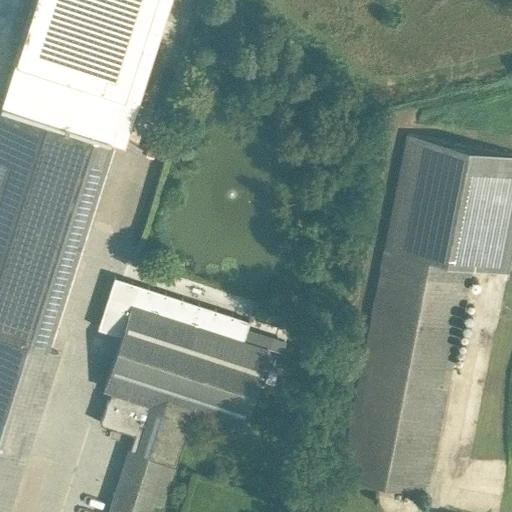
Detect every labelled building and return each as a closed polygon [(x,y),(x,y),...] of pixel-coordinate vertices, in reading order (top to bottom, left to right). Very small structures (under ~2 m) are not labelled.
[(125,93),(154,0),(32,0),(15,58),(125,93)] [(283,100),(295,93),(260,79),(265,94),(260,98),(255,104),(258,112),(263,118),(267,120),(274,119),(278,117),(281,113),(283,105),(283,100)] [(76,248),(114,141),(2,105),(0,111),(0,511),(5,511),(56,351),(58,352),(58,350),(43,346),(24,339),(55,240),(76,248)] [(507,271),(511,247),(511,152),(406,131),(384,246),(340,473),(428,491),(473,264),(507,271)] [(111,389),(101,420),(140,433),(135,448),(130,446),(109,511),(149,511),(153,500),(163,503),(191,415),(242,431),(270,346),(150,307),(131,301),(104,386),(111,389)]
